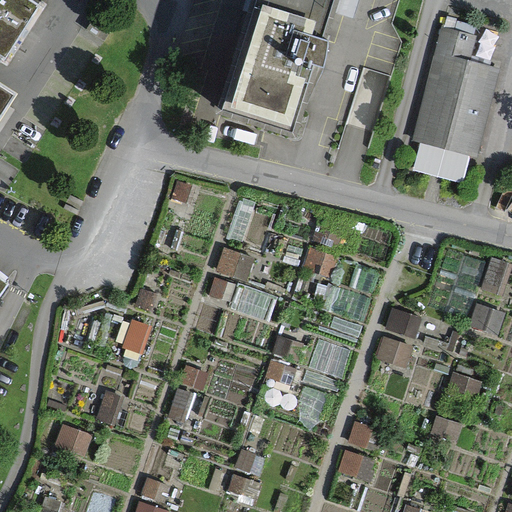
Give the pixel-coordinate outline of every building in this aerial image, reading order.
[(0,0),(0,63),(6,67),(42,11),(24,0),(0,0)] [(257,0),(223,116),(296,137),(314,78),(325,81),(333,54),(323,52),(338,0),(257,0)] [(443,31),(415,141),(477,156),(499,71),(455,59),(461,35),(443,31)] [(0,88),(0,119),(14,97),(0,88)] [(197,186),(177,180),(171,198),(191,204),(197,186)] [(319,218),(312,238),(338,247),(345,227),(319,218)] [(224,246),(216,269),(247,278),(254,256),(224,246)] [(309,246),(303,267),(332,276),(338,255),(309,246)] [(511,268),(511,261),(492,255),(481,288),(504,295),(511,268)] [(236,282),(215,276),(209,294),(230,301),(236,282)] [(158,292),(141,287),(135,305),(152,311),(158,292)] [(236,308),(270,322),(277,303),(244,289),(236,308)] [(477,302),(470,324),(498,333),(505,311),(477,302)] [(392,306),(385,328),(415,337),(422,316),(392,306)] [(153,324),(133,318),(123,346),(143,353),(153,324)] [(279,334),(273,352),(299,360),(304,343),(279,334)] [(383,335),(376,357),(406,366),(413,344),(383,335)] [(296,366),(271,358),(266,375),(291,383),(296,366)] [(186,364),(180,381),(204,389),(210,371),(186,364)] [(482,380),(453,370),(446,391),(475,401),(482,380)] [(195,392),(178,386),(168,415),(185,421),(195,392)] [(125,394),(106,388),(96,418),(116,424),(125,394)] [(462,422),(437,414),(431,432),(456,440),(462,422)] [(382,428),(356,419),(349,441),(376,449),(382,428)] [(62,422),(54,444),(86,455),(94,433),(62,422)] [(241,448),(235,465),(259,474),(265,456),(241,448)] [(375,458),(346,449),(339,470),(368,480),(375,458)] [(234,473),(229,489),(244,494),(244,492),(257,496),(262,482),(234,473)] [(148,476),(142,493),(165,501),(171,485),(148,476)] [(62,511),(65,502),(48,497),(43,511),(62,511)] [(139,499),(135,511),(168,511),(169,509),(139,499)] [(406,503),(403,511),(432,511),(433,511),(406,503)]
